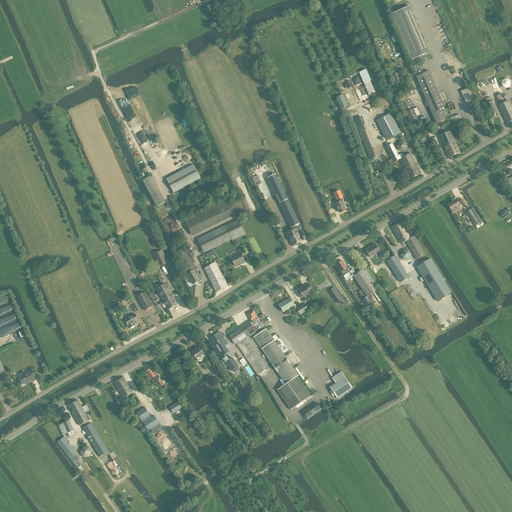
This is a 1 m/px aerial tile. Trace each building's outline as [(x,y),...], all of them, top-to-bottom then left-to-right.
[(410,63),(429,55),(409,10),(390,18),(410,63)] [(412,68),(436,124),(439,123),(442,121),(449,118),(429,73),(423,76),(418,65),(412,68)] [(501,83),(501,84),(502,84),(502,85),(502,86),(503,86),(503,87),(504,87),(504,88),(505,88),(506,88),(507,88),(508,88),(508,87),(509,87),(509,86),(510,86),(510,85),(510,84),(511,84),(511,83),(510,83),(510,82),(510,81),(509,80),(508,79),(507,79),(506,79),(505,79),(504,79),(503,80),(502,81),(502,82),(502,83),(501,83)] [(365,84),(371,95),(378,91),(372,80),(365,84)] [(489,98),(485,100),(487,103),(485,104),(486,106),(490,115),(497,112),(492,101),(491,101),(489,98)] [(507,124),(511,121),(511,109),(508,101),(499,105),(507,124)] [(459,108),(453,111),(457,122),(464,119),(459,108)] [(418,120),(413,109),(405,113),(411,123),(418,120)] [(376,121),(386,140),(401,133),(390,113),(376,121)] [(449,158),(460,153),(455,142),(459,141),(457,135),(453,137),(451,132),(439,136),(449,158)] [(410,180),(410,179),(421,174),(410,154),(403,157),(402,154),(401,154),(398,156),(392,143),(385,147),(393,163),(400,160),(410,180)] [(167,178),(174,192),(200,178),(193,165),(167,178)] [(207,176),(213,172),(210,167),(204,170),(207,176)] [(276,174),(268,178),(272,188),(276,195),(291,228),(299,224),(284,191),(276,174)] [(165,202),(151,176),(142,181),(156,207),(165,202)] [(340,191),(334,193),(337,201),(338,200),(339,202),(342,201),(341,199),(343,198),(340,191)] [(463,206),(466,204),(462,199),(460,201),(458,203),(456,200),(448,205),(453,213),(458,210),(456,207),(462,204),(463,206)] [(228,200),(185,220),(192,235),(235,214),(228,200)] [(346,210),(342,201),(335,204),(336,207),(337,207),(340,213),(346,210)] [(511,212),(511,211),(508,205),(501,209),(506,217),(511,212)] [(473,208),(467,211),(470,215),(471,214),(474,218),(473,220),(478,227),(483,224),(473,208)] [(238,219),(197,239),(202,249),(200,250),(202,254),(232,240),(232,241),(246,235),(245,233),(240,222),(238,219)] [(416,259),(425,254),(415,236),(411,238),(411,237),(410,237),(401,222),(392,227),(401,244),(406,241),(416,259)] [(292,246),(303,241),(297,228),(286,233),(292,246)] [(178,242),(186,237),(183,230),(174,235),(178,242)] [(371,258),(380,251),(375,244),(366,250),(371,258)] [(192,284),(202,279),(185,248),(175,253),(192,284)] [(241,264),(245,262),(242,257),(245,255),(242,249),(238,250),(240,254),(231,258),(235,266),(241,263),(241,264)] [(409,259),(412,254),(409,249),(403,249),(400,254),(403,259),(409,259)] [(160,267),(168,263),(162,250),(154,254),(160,267)] [(400,282),(409,277),(395,256),(387,261),(400,282)] [(438,301),(451,293),(431,259),(417,267),(438,301)] [(342,261),(336,265),(341,272),(344,276),(348,272),(350,275),(352,274),(353,276),(354,276),(354,271),(351,267),(348,269),(347,268),(342,261)] [(204,268),(216,292),(227,286),(224,279),(215,262),(204,268)] [(354,276),(367,296),(376,290),(372,283),(374,282),(366,269),(363,271),(363,270),(354,276)] [(299,291),(300,291),(298,292),(301,298),(311,292),(310,291),(313,289),(309,283),(306,285),(307,286),(299,291)] [(168,310),(178,305),(166,284),(156,289),(168,310)] [(334,288),(329,291),(337,302),(341,298),(334,288)] [(145,311),(153,306),(145,292),(137,296),(145,311)] [(373,305),(367,296),(363,299),(368,308),(373,305)] [(283,312),(294,305),(289,298),(279,305),(283,312)] [(300,306),(304,312),(309,310),(305,304),(300,306)] [(304,312),(300,306),(296,309),(300,315),(304,312)] [(251,320),(257,317),(253,311),(247,314),(251,320)] [(133,323),(138,320),(135,314),(124,320),(128,326),(130,328),(135,326),(133,323)] [(246,338),(247,337),(256,331),(249,322),(241,328),(246,336),(245,337),(246,338)] [(246,336),(241,328),(229,336),(235,344),(236,343),(258,375),(268,368),(247,337),(246,338),(245,337),(246,336)] [(311,397),(302,384),(272,340),(265,329),(253,337),(285,385),(277,390),(291,411),(311,397)] [(211,338),(215,343),(211,345),(219,357),(223,355),(225,357),(223,359),(225,362),(231,370),(234,372),(238,370),(238,366),(232,357),(229,356),(227,357),(226,356),(226,357),(225,354),(223,351),(226,348),(224,345),(227,343),(225,339),(224,340),(222,338),(223,337),(220,332),(217,334),(217,333),(214,335),(215,336),(211,338)] [(198,362),(203,359),(206,357),(204,354),(200,347),(192,353),(198,362)] [(220,371),(215,364),(210,368),(214,375),(220,371)] [(18,378),(21,384),(21,385),(27,382),(28,383),(33,381),(31,378),(35,376),(32,369),(28,371),(29,373),(18,378)] [(156,375),(155,375),(151,369),(146,372),(148,374),(146,375),(149,380),(151,379),(152,381),(155,379),(156,380),(157,380),(158,379),(159,378),(159,377),(159,376),(158,375),(156,375)] [(123,377),(114,382),(116,384),(124,398),(133,392),(128,384),(123,377)] [(330,387),(330,388),(337,398),(352,388),(345,378),(330,387)] [(82,407),(78,400),(69,405),(79,426),(89,420),(85,412),(90,410),(87,404),(82,407)] [(178,402),(169,407),(173,413),(182,408),(178,402)] [(320,409),(317,404),(316,402),(316,403),(303,412),(303,411),(303,412),(307,418),(307,417),(320,409)] [(151,418),(145,408),(137,413),(143,423),(151,418)] [(151,418),(143,423),(148,430),(151,429),(153,433),(162,427),(154,416),(151,418)] [(240,423),(243,427),(248,423),(245,419),(240,423)] [(63,435),(74,430),(69,420),(58,425),(63,435)] [(100,456),(108,451),(91,423),(83,428),(100,456)] [(69,458),(76,453),(64,437),(57,442),(69,458)] [(83,457),(89,457),(92,452),(89,447),(83,447),(80,452),(83,457)]
